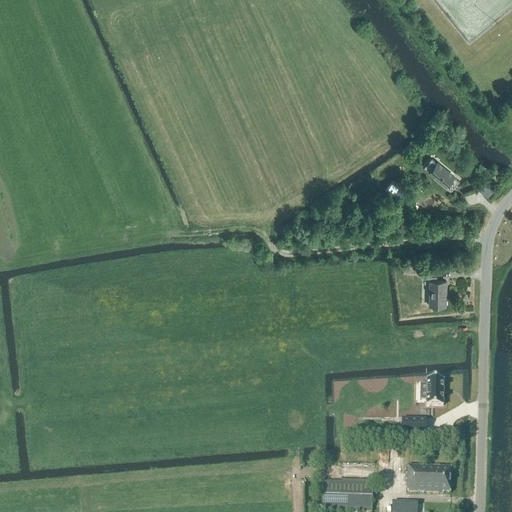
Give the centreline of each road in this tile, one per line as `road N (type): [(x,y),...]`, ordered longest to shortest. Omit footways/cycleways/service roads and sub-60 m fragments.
road 1 (tertiary): [(477,511),(485,257),(490,229),(511,199)]
road 2 (unknown): [(326,244),(488,241)]
